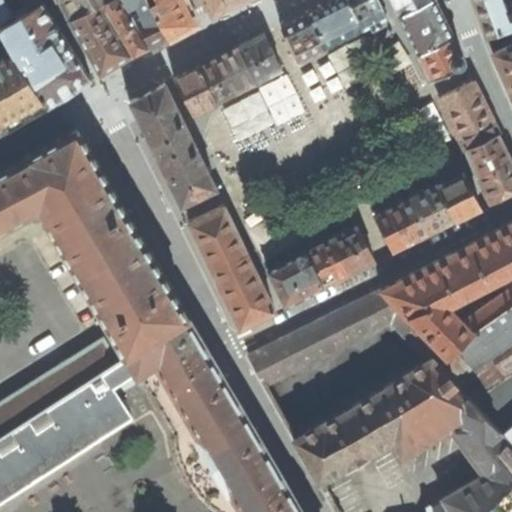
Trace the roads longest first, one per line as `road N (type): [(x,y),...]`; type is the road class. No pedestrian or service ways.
road 1 (residential): [(229,345),(511,204)]
road 2 (residential): [(97,98),(229,345)]
road 3 (residential): [(282,0),(107,92)]
road 4 (residential): [(229,345),(323,511)]
road 5 (residential): [(457,0),(511,123)]
